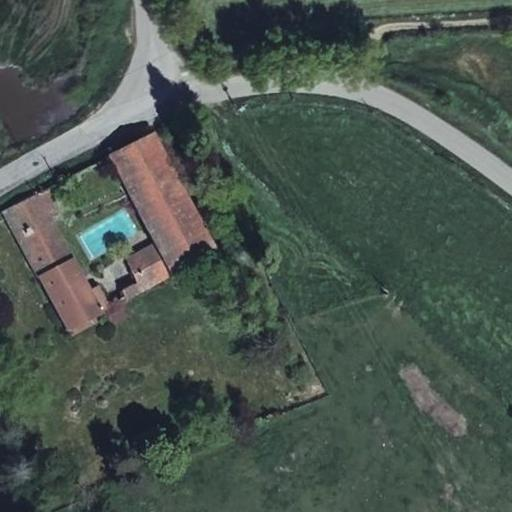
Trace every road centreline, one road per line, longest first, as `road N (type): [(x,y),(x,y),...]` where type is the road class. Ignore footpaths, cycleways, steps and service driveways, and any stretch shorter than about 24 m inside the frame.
road 1 (unclassified): [(511,183),(379,94),(309,85),(183,96),(162,106)]
road 2 (track): [(511,32),(386,37),(379,94)]
road 3 (unclassified): [(162,106),(0,186)]
